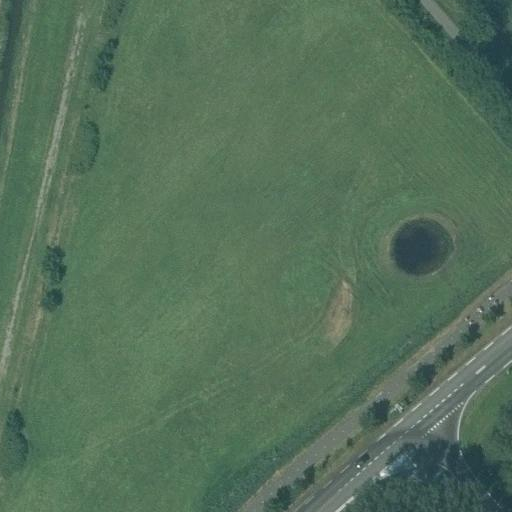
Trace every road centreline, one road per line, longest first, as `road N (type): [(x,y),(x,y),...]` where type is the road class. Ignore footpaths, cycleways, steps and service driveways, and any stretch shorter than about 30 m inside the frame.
road 1 (track): [(0,379),(84,0)]
road 2 (unclassified): [(423,0),(511,102)]
road 3 (tertiary): [(419,422),(511,345)]
